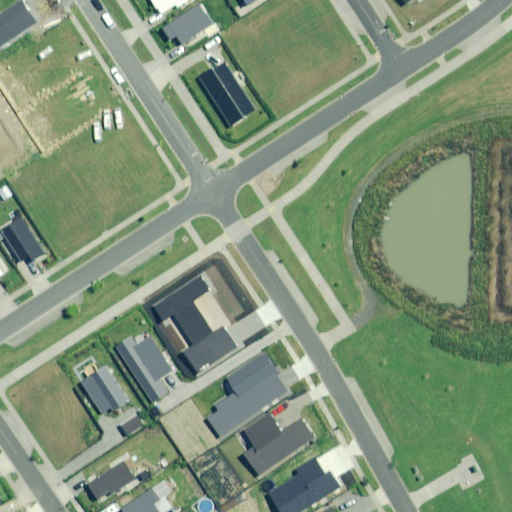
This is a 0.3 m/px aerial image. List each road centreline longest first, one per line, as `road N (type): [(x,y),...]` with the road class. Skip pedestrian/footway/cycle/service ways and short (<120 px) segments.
road 1 (residential): [(215,190),(406,511)]
road 2 (residential): [(0,331),(215,190)]
road 3 (residential): [(88,0),(215,190)]
road 4 (residential): [(215,190),(402,67)]
